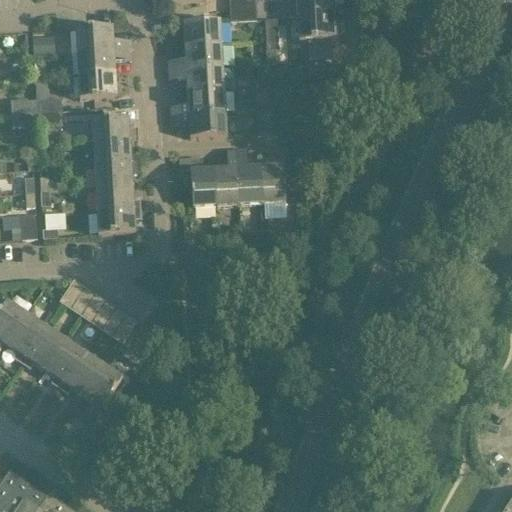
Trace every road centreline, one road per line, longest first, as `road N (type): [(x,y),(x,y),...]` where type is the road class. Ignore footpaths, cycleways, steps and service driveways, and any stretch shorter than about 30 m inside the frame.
road 1 (secondary): [(285,511),(510,0)]
road 2 (residential): [(76,270),(137,266),(157,251),(149,73),(134,0)]
road 3 (residential): [(0,439),(115,511)]
